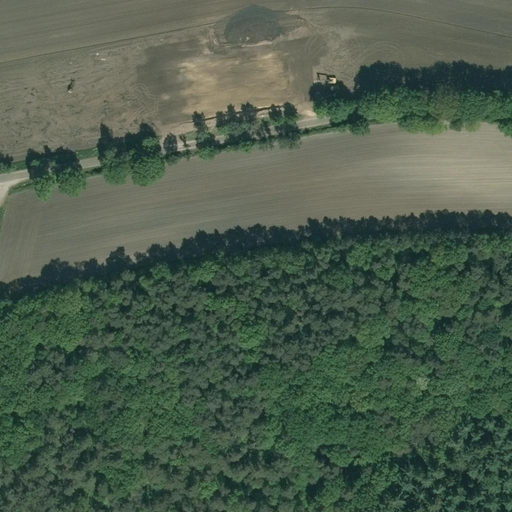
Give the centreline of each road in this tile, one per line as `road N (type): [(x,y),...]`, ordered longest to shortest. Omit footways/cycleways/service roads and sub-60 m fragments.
road 1 (track): [(0,480),(126,470),(511,352)]
road 2 (residential): [(0,181),(410,104),(511,109)]
